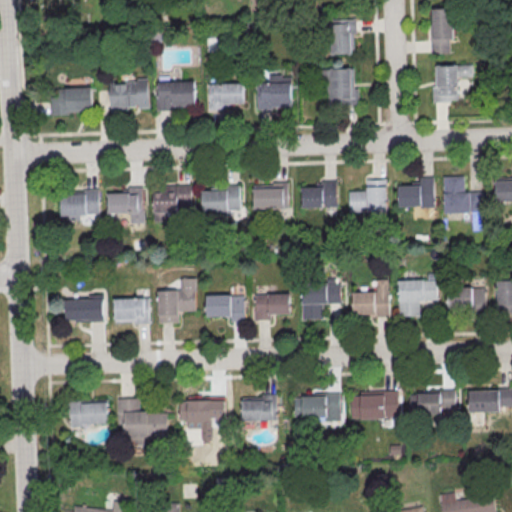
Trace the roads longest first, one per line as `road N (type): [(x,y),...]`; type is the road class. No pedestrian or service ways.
road 1 (residential): [(24,511),(1,0)]
road 2 (residential): [(511,137),(13,151)]
road 3 (residential): [(511,349),(19,365)]
road 4 (residential): [(395,141),(390,0)]
